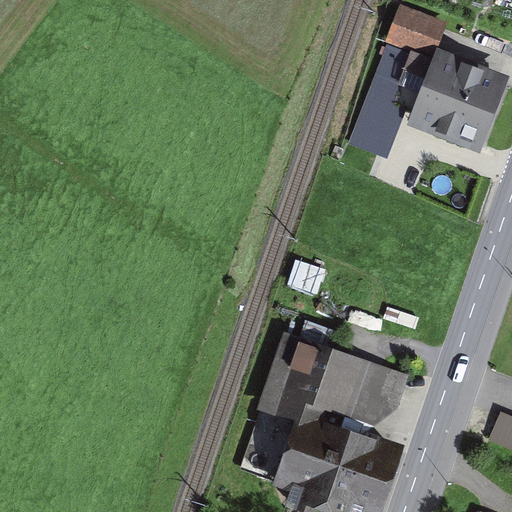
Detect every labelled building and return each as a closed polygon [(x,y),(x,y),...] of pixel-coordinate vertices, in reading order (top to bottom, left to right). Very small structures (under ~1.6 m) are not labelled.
[(421,52),(431,24),(394,10),(383,38),(400,45),(421,52)] [(400,45),(383,38),(361,95),(364,96),(346,145),(371,154),(388,111),(377,107),(400,45)] [(480,145),(504,82),(436,56),(412,120),(480,145)] [(295,262),(291,287),(320,293),(325,268),(295,262)] [(360,440),(383,375),(288,342),(243,467),(309,490),(305,502),(331,511),(356,511),(358,511),(371,511),(393,452),(360,440)] [(511,452),(511,423),(494,416),(483,441),(511,452)]
